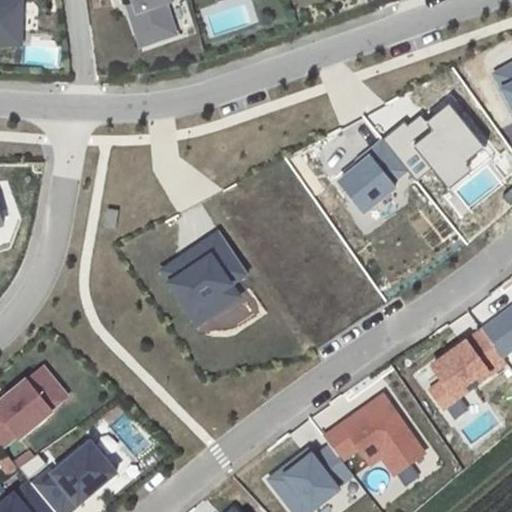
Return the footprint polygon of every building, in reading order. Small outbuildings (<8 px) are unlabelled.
[(0,0),(0,45),(23,44),(23,0),(0,0)] [(174,0),(134,0),(135,2),(126,5),(142,48),(176,35),(165,5),(175,2),(174,0)] [(25,64),(56,65),(56,49),(25,48),(25,64)] [(0,202),(0,228),(8,225),(0,202)] [(486,328),(430,359),(442,381),(427,389),(441,414),(511,375),(486,328)] [(429,364),(414,374),(423,388),(438,379),(429,364)] [(0,444),(15,432),(17,435),(49,409),(39,397),(56,384),(41,366),(0,400),(0,444)] [(324,432),(344,462),(360,452),(384,486),(429,455),(385,390),(324,432)] [(327,440),(269,482),(290,511),(313,511),(357,480),(327,440)] [(54,511),(28,480),(0,503),(0,511),(54,511)]
